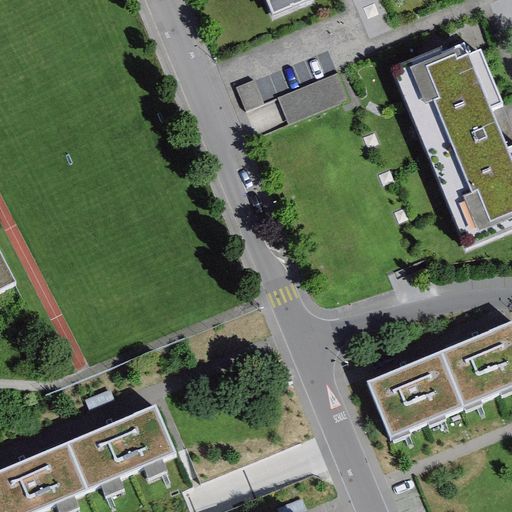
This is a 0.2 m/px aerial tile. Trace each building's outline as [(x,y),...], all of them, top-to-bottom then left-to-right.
[(279,0),(283,9),(304,0),(279,0)] [(511,150),(507,153),(490,113),(503,108),(481,54),(469,59),(464,48),(445,56),(406,72),(416,97),(404,101),(408,110),(415,107),(419,116),(424,114),(434,140),(430,142),(433,151),(426,154),(432,169),(440,166),(443,175),(448,173),(459,199),(454,201),(458,210),(451,213),(454,222),(466,217),(476,241),(511,226),(511,150)] [(291,125),(352,99),(340,71),(280,97),(291,125)] [(240,87),(255,126),(273,119),(258,80),(240,87)] [(0,293),(16,285),(0,254),(0,293)] [(490,335),(441,355),(464,411),(465,410),(466,410),(463,402),(476,397),(479,404),(481,404),(501,395),(502,395),(499,387),(511,381),(511,325),(489,335),(490,335)] [(445,419),(464,411),(441,355),(370,384),(367,385),(390,441),(392,441),(394,440),(391,432),(404,427),(407,434),(409,433),(428,425),(430,425),(427,417),(440,412),(443,419),(445,419)] [(134,418),(68,446),(88,494),(101,488),(119,480),(144,470),(162,462),(173,458),(176,457),(156,408),(134,418)] [(183,484),(192,511),(213,511),(329,474),(318,440),(183,484)] [(75,499),(88,494),(68,446),(0,474),(0,511),(43,511),(56,507),(75,499)]
